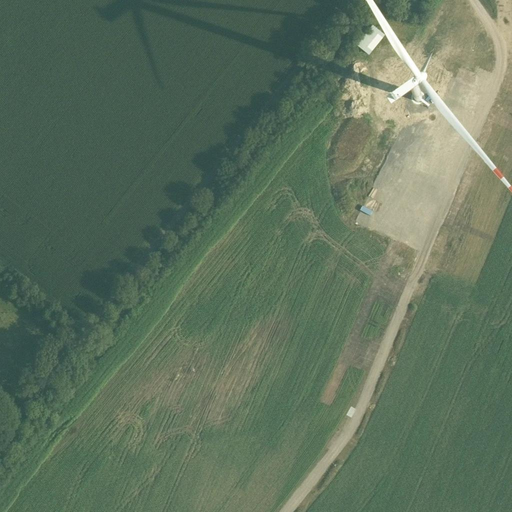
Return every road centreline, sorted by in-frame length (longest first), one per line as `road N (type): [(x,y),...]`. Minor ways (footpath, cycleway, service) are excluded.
road 1 (unclassified): [(349,0),(0,434)]
road 2 (track): [(472,0),(498,40),(500,69),(474,137),(434,117)]
